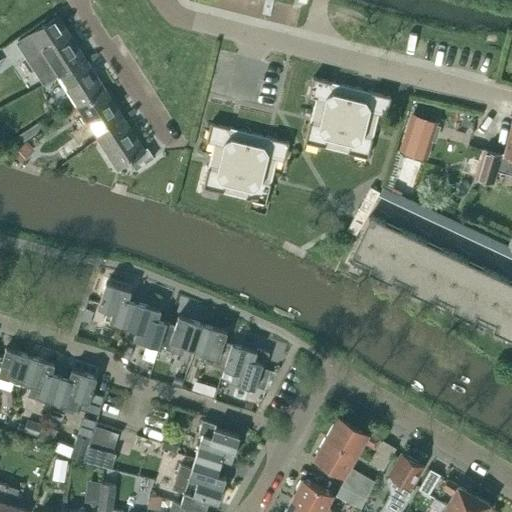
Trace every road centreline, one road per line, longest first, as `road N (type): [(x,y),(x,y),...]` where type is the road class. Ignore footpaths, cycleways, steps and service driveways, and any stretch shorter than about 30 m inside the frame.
road 1 (residential): [(511,101),(180,18),(166,0)]
road 2 (residential): [(0,323),(112,359),(121,380),(254,420),(291,443)]
road 3 (residential): [(511,477),(338,375)]
road 4 (residential): [(171,149),(79,0)]
